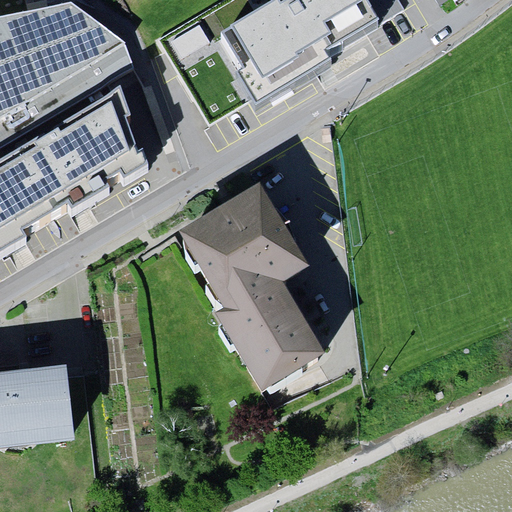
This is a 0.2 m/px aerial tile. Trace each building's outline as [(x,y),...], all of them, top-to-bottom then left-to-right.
[(223,0),(158,40),(207,127),(247,104),(254,114),(331,70),(327,64),(403,14),(396,0),(223,0)] [(425,0),(434,11),(450,0),(425,0)] [(0,16),(0,150),(134,70),(126,44),(69,4),(0,16)] [(6,164),(39,218),(127,165),(93,108),(6,164)] [(0,240),(39,218),(6,164),(0,167),(0,240)] [(179,246),(225,321),(282,293),(310,276),(261,196),(179,246)] [(282,293),(225,321),(219,325),(261,395),(320,359),(282,293)] [(0,452),(76,443),(68,371),(0,377),(0,452)]
